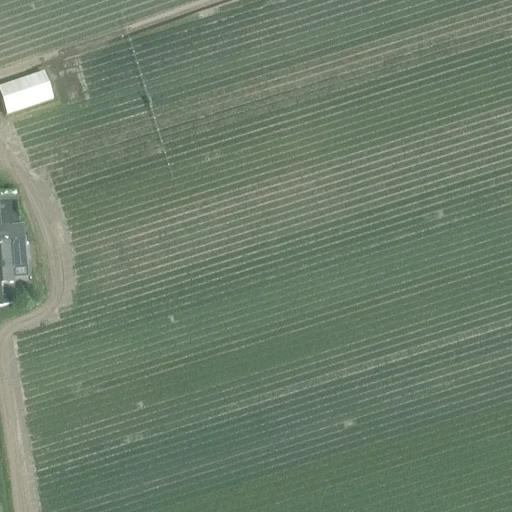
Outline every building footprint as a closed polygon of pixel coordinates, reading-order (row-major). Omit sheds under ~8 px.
[(52,102),(44,74),(0,88),(0,100),(6,117),(52,102)] [(14,193),(0,194),(0,202),(15,201),(14,193)] [(0,229),(0,242),(22,240),(21,227),(20,227),(18,200),(15,201),(0,202),(0,225),(0,230),(0,229)] [(22,240),(0,242),(0,285),(15,285),(14,271),(28,270),(26,252),(24,252),(22,240)] [(13,297),(0,297),(0,306),(14,304),(13,297)]
